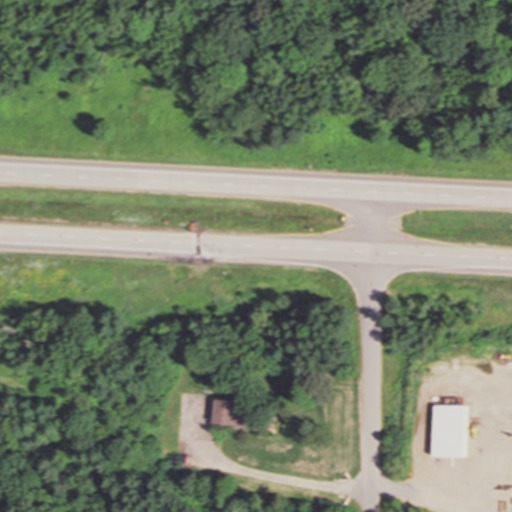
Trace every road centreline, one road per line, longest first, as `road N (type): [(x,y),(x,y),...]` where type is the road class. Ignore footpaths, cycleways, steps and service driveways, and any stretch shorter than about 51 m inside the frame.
road 1 (motorway): [(0,233),(511,261)]
road 2 (motorway): [(511,197),(0,172)]
road 3 (residential): [(374,511),(376,191)]
